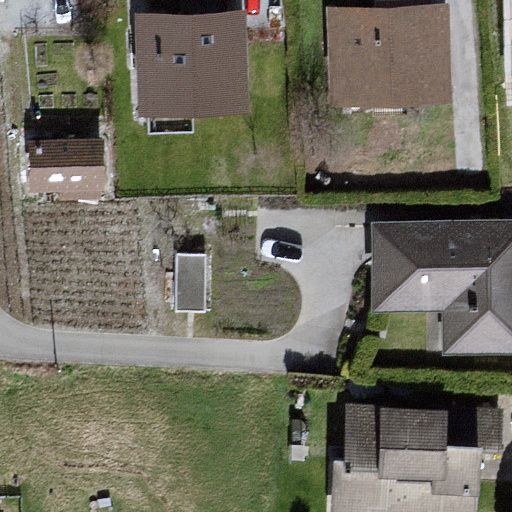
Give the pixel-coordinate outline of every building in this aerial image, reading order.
[(449,0),(406,0),(325,3),(329,104),(453,99),(449,0)] [(244,5),(130,9),(134,113),(247,109),(244,5)] [(100,137),(28,138),(28,189),(100,188),(100,137)] [(511,217),(366,218),(366,308),(441,307),(441,352),(511,351),(511,217)] [(330,456),(327,511),(475,511),(478,450),(501,451),(503,407),(344,401),(342,457),(330,456)]
